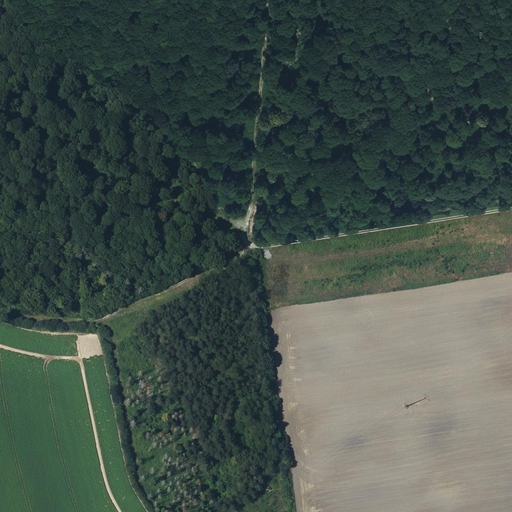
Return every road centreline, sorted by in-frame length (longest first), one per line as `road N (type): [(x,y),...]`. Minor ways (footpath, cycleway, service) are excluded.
road 1 (track): [(511,208),(260,245),(217,222)]
road 2 (track): [(247,244),(268,0)]
road 3 (track): [(0,115),(217,222)]
road 4 (track): [(247,244),(104,317),(119,360)]
